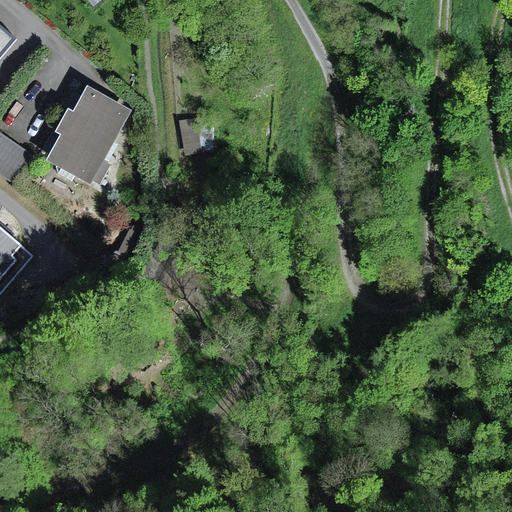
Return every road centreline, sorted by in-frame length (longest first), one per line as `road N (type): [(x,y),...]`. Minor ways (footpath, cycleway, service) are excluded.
road 1 (track): [(339,99),(346,265),(359,301),(388,323),(418,310),(435,279),(431,195),(445,0)]
road 2 (track): [(339,99),(283,304),(210,422),(108,476),(0,498)]
road 3 (track): [(506,0),(492,94),(511,200)]
